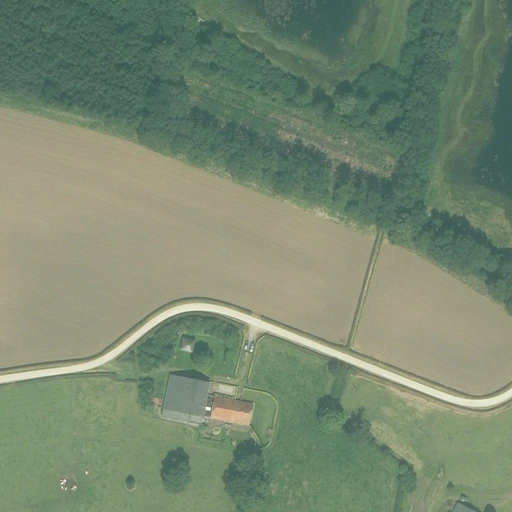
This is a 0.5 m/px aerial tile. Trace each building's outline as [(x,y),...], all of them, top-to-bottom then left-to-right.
[(182,356),(186,347),(178,343),(173,352),(182,356)] [(234,353),(226,351),(223,364),(230,365),(234,353)] [(209,418),(213,397),(207,396),(209,384),(170,376),(162,418),(201,426),(202,417),(209,418)] [(249,425),(253,405),(213,397),(209,418),(249,425)] [(474,511),(457,503),(452,511),(474,511)]
